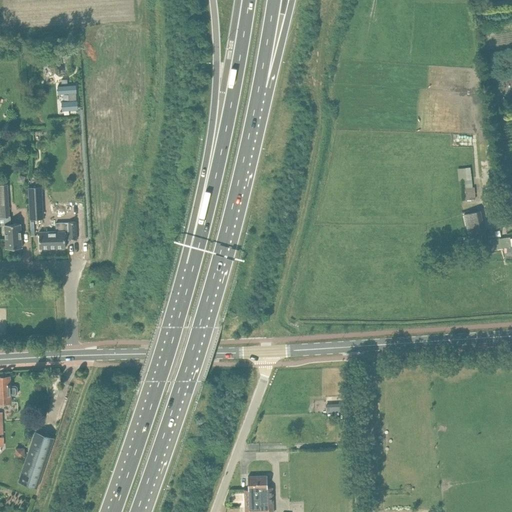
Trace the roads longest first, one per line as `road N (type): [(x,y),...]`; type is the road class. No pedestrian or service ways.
road 1 (trunk): [(135,511),(199,326),(259,88)]
road 2 (trunk): [(248,0),(186,290)]
road 3 (trunk): [(212,0),(214,114),(186,290)]
road 4 (tertiary): [(272,352),(511,336)]
road 5 (trunk): [(186,290),(113,511)]
road 6 (tertiary): [(74,356),(272,352)]
road 7 (unclassified): [(215,511),(272,352)]
road 8 (residential): [(74,356),(63,269),(0,267)]
